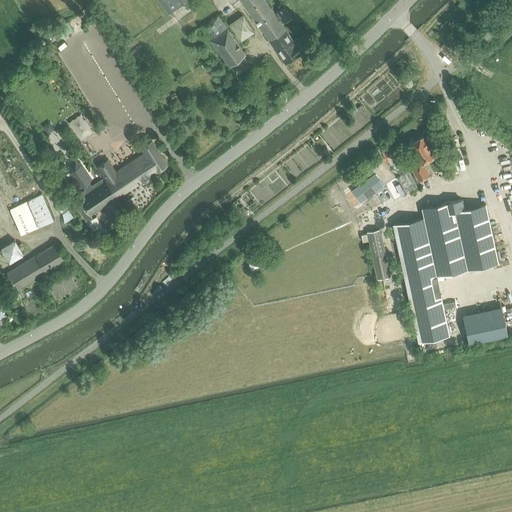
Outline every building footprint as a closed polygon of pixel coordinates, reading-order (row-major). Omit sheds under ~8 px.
[(185,0),(158,0),(168,13),(185,0)] [(292,40),(264,0),(239,0),(284,64),(308,48),(302,39),(299,41),(297,37),(292,40)] [(283,23),(291,17),(284,6),(276,12),(283,23)] [(229,24),(241,41),(254,32),(242,15),(229,24)] [(227,29),(218,16),(202,27),(211,40),(227,29)] [(55,28),(46,33),(49,38),(58,33),(55,28)] [(227,29),(211,40),(229,66),(245,55),(227,29)] [(121,41),(127,48),(132,43),(127,37),(121,41)] [(409,70),(402,75),(407,81),(414,76),(409,70)] [(68,122),(84,142),(98,130),(82,110),(68,122)] [(45,127),(49,132),(55,127),(51,122),(45,127)] [(409,144),(420,164),(413,167),(414,168),(412,169),(418,181),(430,175),(423,162),(427,160),(430,158),(435,156),(423,136),(416,140),(414,139),(410,141),(410,143),(409,144)] [(83,187),(85,190),(72,199),(87,222),(93,218),(91,215),(168,164),(152,140),(141,147),(144,153),(119,170),(116,171),(108,159),(96,167),(104,179),(92,186),(90,182),(92,179),(83,165),(76,161),(69,166),(70,173),(79,188),(83,187)] [(383,150),(381,151),(387,161),(399,154),(394,144),(384,150),(383,150)] [(417,186),(408,171),(397,177),(406,193),(417,186)] [(375,174),(351,189),(359,201),(366,197),(375,191),(375,190),(382,185),(375,174)] [(385,185),(394,200),(403,194),(395,180),(385,185)] [(54,221),(42,193),(10,209),(21,234),(36,227),(37,228),(54,221)] [(54,202),(63,214),(69,210),(61,198),(54,202)] [(393,224),(405,283),(418,341),(449,335),(437,276),(498,263),(486,204),(464,209),(462,200),(421,208),(423,217),(393,224)] [(243,206),(239,209),(244,214),(247,211),(243,206)] [(390,276),(381,237),(380,229),(367,232),(369,239),(377,279),(390,276)] [(1,247),(10,263),(25,254),(16,238),(1,247)] [(59,264),(64,261),(55,245),(7,273),(17,289),(54,267),(56,268),(59,266),(59,264)] [(253,268),(260,266),(257,258),(250,260),(253,268)] [(464,313),(469,342),(508,335),(503,306),(464,313)]
